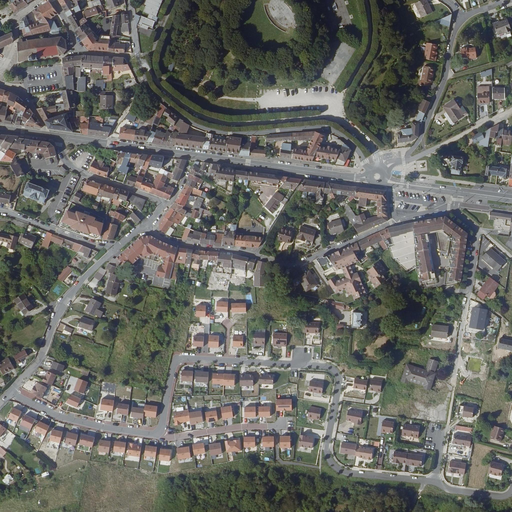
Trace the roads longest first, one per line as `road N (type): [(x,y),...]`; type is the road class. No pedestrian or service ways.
road 1 (secondary): [(57,136),(366,178)]
road 2 (residential): [(245,362),(334,369),(339,384),(326,446),(336,466),(435,482)]
road 3 (unclassified): [(378,164),(369,144),(332,115),(212,120),(140,64)]
road 4 (residential): [(144,225),(185,245),(292,264),(393,221)]
road 5 (tertiary): [(370,167),(327,128),(211,130),(178,114),(146,84)]
road 6 (residential): [(115,249),(69,295),(38,361),(12,389)]
road 7 (residential): [(477,229),(454,390)]
road 8 (residential): [(399,164),(418,142),(462,16)]
road 9 (residential): [(160,436),(52,414),(12,389)]
road 10 (residential): [(245,362),(172,364),(160,436)]
road 11 (residential): [(146,84),(127,55),(80,51),(52,0)]
road 12 (residential): [(57,136),(68,164),(168,205)]
road 13 (residential): [(399,164),(511,110)]
road 14 (residential): [(160,436),(283,426)]
road 15 (residential): [(0,210),(115,249)]
